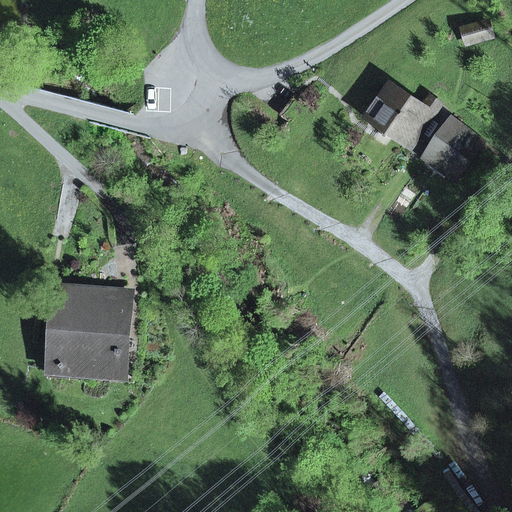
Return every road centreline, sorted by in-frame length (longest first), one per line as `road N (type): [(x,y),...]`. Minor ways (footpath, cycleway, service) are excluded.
road 1 (track): [(415,285),(497,511)]
road 2 (unclassified): [(222,71),(260,78),(298,65),(406,0)]
road 3 (track): [(191,345),(125,214)]
road 4 (residential): [(0,89),(139,125)]
